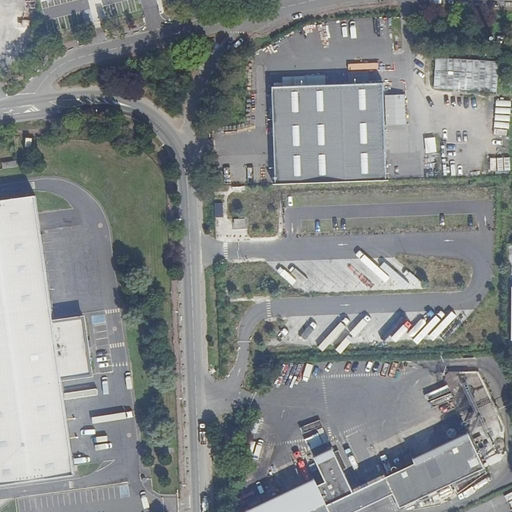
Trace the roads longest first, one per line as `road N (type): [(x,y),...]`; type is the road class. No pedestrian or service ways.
road 1 (unclassified): [(183,146),(200,511)]
road 2 (unclassified): [(241,18),(61,64),(37,88),(35,107)]
road 3 (unclassified): [(35,107),(130,105),(183,146)]
road 4 (unclassified): [(183,146),(204,74),(241,18)]
